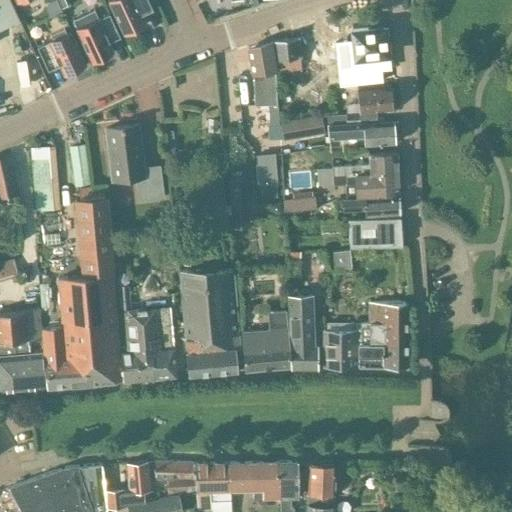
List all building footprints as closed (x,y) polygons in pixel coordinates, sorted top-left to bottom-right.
[(108,0),(124,33),(147,23),(142,12),(153,7),(149,0),(108,0)] [(76,28),(91,62),(114,51),(110,40),(120,35),(109,12),(98,17),(94,10),(95,10),(95,9),(73,19),(77,27),(76,28)] [(349,66),(338,67),(340,85),(382,81),(381,70),(391,69),(387,38),(386,38),(385,24),(366,27),(365,24),(352,26),(354,41),(347,41),(349,66)] [(59,64),(64,74),(87,63),(71,30),(66,32),(64,28),(65,28),(65,27),(51,34),(51,35),(52,34),(53,38),(38,45),(48,69),(59,64)] [(271,41),(255,46),(246,48),(250,75),(253,74),(254,105),(268,104),(277,104),(275,72),(297,70),(297,72),(301,72),(298,36),(271,39),(271,41)] [(346,114),(327,115),(328,124),(361,120),(360,111),(375,111),(375,109),(391,108),(391,102),(395,100),(394,90),(390,88),(389,83),(358,86),(358,104),(346,105),(346,114)] [(278,125),(277,104),(268,104),(269,125),(278,125)] [(280,125),(283,140),(325,133),(322,115),(280,122),(280,125)] [(361,120),(328,124),(328,138),(364,136),(364,143),(395,140),(397,138),(397,132),(394,130),(394,119),(370,120),(361,120)] [(140,200),(164,197),(160,165),(144,167),(138,123),(107,127),(107,133),(104,134),(105,147),(109,146),(113,179),(137,176),(140,200)] [(283,140),(280,125),(278,125),(269,125),(268,125),(268,140),(283,140)] [(87,143),(72,143),(74,184),(89,183),(87,143)] [(33,145),(34,209),(59,208),(57,144),(33,145)] [(333,164),(333,174),(398,170),(398,151),(369,152),(370,163),(333,164)] [(0,196),(1,198),(18,194),(8,153),(0,155),(0,196)] [(274,153),(256,154),(259,184),(261,184),(276,183),(277,183),(274,153)] [(333,167),(321,168),(322,184),(334,183),(333,174),(333,167)] [(398,170),(333,174),(334,183),(347,182),(348,194),(355,193),(355,196),(377,195),(377,191),(399,191),(398,170)] [(222,174),(196,176),(200,224),(227,222),(222,174)] [(245,174),(229,175),(232,217),(248,216),(245,174)] [(276,183),(261,184),(262,200),(277,199),(276,183)] [(79,188),(80,197),(104,195),(104,186),(79,188)] [(107,194),(104,195),(80,197),(74,197),(81,274),(113,272),(107,194)] [(366,207),(366,209),(366,213),(400,210),(399,194),(355,197),(335,198),(335,209),(366,207)] [(316,208),(315,195),(282,199),(284,212),(316,208)] [(348,245),(402,242),(399,214),(346,217),(348,245)] [(350,249),(332,251),(334,269),(351,268),(350,249)] [(0,277),(16,272),(12,259),(0,262),(0,277)] [(286,280),(301,279),(300,260),(285,260),(286,280)] [(234,349),(238,349),(231,268),(180,273),(189,373),(236,369),(234,349)] [(45,362),(47,386),(94,382),(91,354),(119,352),(113,272),(81,274),(58,277),(62,324),(42,327),(45,351),(46,362),(45,362)] [(172,346),(168,307),(131,310),(129,284),(128,274),(115,275),(116,286),(118,311),(123,379),(155,376),(152,349),(172,347),(172,346)] [(290,365),(316,366),(315,346),(312,345),(311,294),(287,295),(290,365)] [(382,364),(405,364),(405,301),(369,300),(370,319),(361,320),(361,343),(381,342),(382,364)] [(25,353),(27,388),(47,386),(45,362),(46,362),(45,351),(31,353),(30,342),(42,340),(40,307),(24,309),(27,338),(29,352),(25,353)] [(29,352),(27,338),(24,309),(0,312),(0,387),(3,390),(27,388),(25,353),(29,352)] [(245,368),(290,365),(286,327),(288,327),(286,309),(267,310),(268,328),(241,330),(245,368)] [(354,320),(355,328),(355,344),(358,344),(358,365),(382,364),(381,342),(361,343),(361,320),(354,320)] [(355,365),(355,344),(355,328),(325,327),(324,366),(355,365)] [(172,347),(152,349),(155,376),(176,374),(173,346),(172,346),(172,347)] [(119,352),(91,354),(94,382),(122,380),(119,352)] [(150,499),(148,477),(146,460),(125,462),(128,488),(105,492),(107,507),(125,505),(126,502),(128,502),(150,499)] [(166,477),(168,496),(180,495),(180,493),(192,491),(192,488),(192,462),(153,461),(146,460),(148,477),(166,477)] [(250,461),(228,461),(228,488),(250,487),(251,487),(251,497),(280,496),(279,478),(277,477),(277,460),(275,461),(250,461)] [(296,460),(277,460),(277,477),(279,478),(280,496),(280,511),(293,511),(294,507),(291,507),(291,496),(296,495),(296,460)] [(209,488),(228,488),(228,461),(192,462),(192,488),(192,491),(196,490),(197,511),(211,510),(209,488)] [(102,463),(65,466),(8,487),(20,511),(107,511),(105,492),(102,463)] [(333,511),(333,505),(333,493),(333,463),(308,463),(305,511),(333,511)] [(181,511),(180,495),(168,496),(150,499),(128,502),(129,511),(181,511)]
